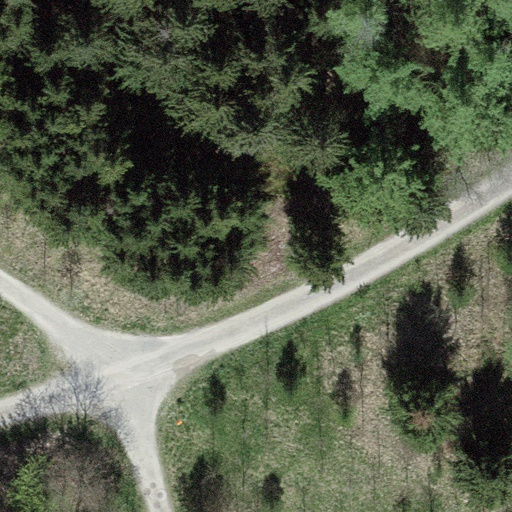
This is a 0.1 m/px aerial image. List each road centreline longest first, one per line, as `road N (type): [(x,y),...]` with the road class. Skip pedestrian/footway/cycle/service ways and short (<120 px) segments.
road 1 (track): [(127,375),(302,303),(511,178)]
road 2 (track): [(0,282),(127,375)]
road 3 (track): [(162,511),(127,375)]
road 4 (track): [(0,416),(127,375)]
